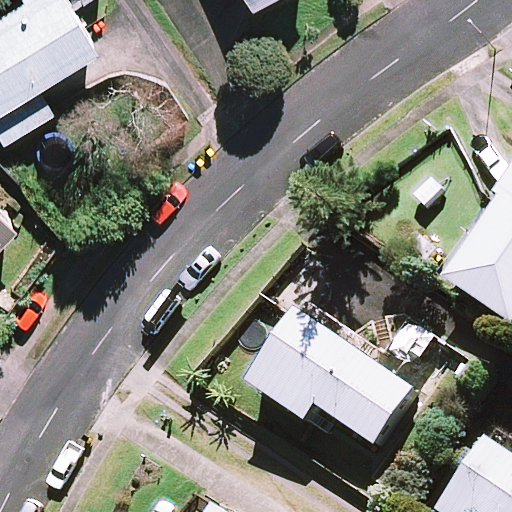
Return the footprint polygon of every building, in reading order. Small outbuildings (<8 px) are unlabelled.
[(83,0),(32,0),(0,21),(0,139),(6,148),(53,117),(39,94),(98,56),(71,16),(87,6),(83,0)] [(244,0),(253,12),(271,0),(244,0)] [(0,250),(18,232),(0,215),(0,197),(1,197),(0,196),(0,250)] [(511,209),(453,294),(511,335),(511,209)] [(315,315),(310,322),(257,401),(312,439),(324,422),(380,460),(422,398),(361,357),(366,349),(315,315)] [(511,511),(511,467),(497,458),(462,511),(511,511)]
